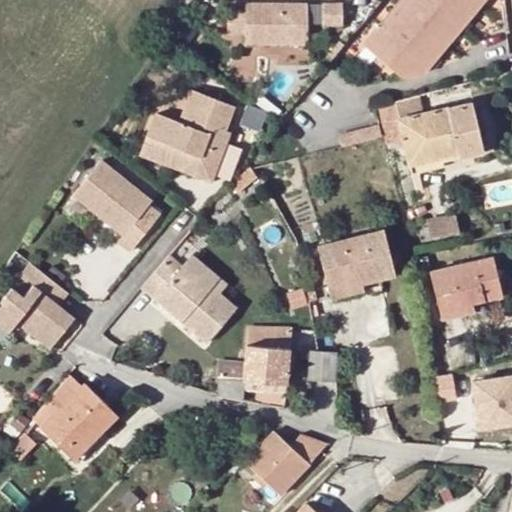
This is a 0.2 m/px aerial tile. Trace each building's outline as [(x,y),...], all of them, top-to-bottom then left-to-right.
[(421,74),(446,43),(460,26),(482,0),(399,0),(364,43),(403,76),(421,74)] [(243,47),(306,47),(306,8),(244,8),(243,14),(226,14),(226,36),(243,36),(243,47)] [(322,9),(321,29),(341,28),(341,9),(322,9)] [(466,31),(460,26),(446,43),(452,48),(466,31)] [(233,134),(226,130),(237,107),(189,89),(177,122),(156,114),(146,138),(162,144),(162,148),(163,152),(165,155),(167,157),(164,164),(210,180),(233,134)] [(396,99),(374,103),(378,121),(381,132),(382,135),(403,129),(401,119),(396,99)] [(474,102),(448,108),(457,143),(482,138),(474,102)] [(457,143),(448,108),(401,119),(403,129),(411,162),(459,152),(457,143)] [(378,121),(339,131),(341,143),(381,132),(378,121)] [(162,144),(146,138),(139,155),(164,164),(167,157),(165,155),(163,152),(162,148),(162,144)] [(485,152),(482,138),(457,143),(459,152),(460,158),(485,152)] [(98,164),(72,198),(119,235),(114,242),(129,253),(157,217),(146,208),(150,203),(98,164)] [(453,212),(426,219),(430,235),(457,229),(453,212)] [(299,256),(297,242),(281,245),(284,259),(299,256)] [(388,246),(340,258),(346,280),(328,285),(331,296),(363,289),(361,282),(395,274),(388,246)] [(182,318),(204,337),(216,272),(193,253),(184,264),(177,272),(164,260),(142,285),(156,296),(163,288),(190,310),(182,318)] [(177,272),(184,264),(170,253),(164,260),(177,272)] [(428,256),(415,259),(418,268),(431,266),(428,256)] [(493,257),(432,271),(442,317),(465,312),(463,303),(484,298),(502,294),(493,257)] [(66,293),(29,264),(19,277),(31,287),(22,299),(10,289),(0,302),(0,325),(9,333),(16,324),(38,341),(63,311),(56,307),(66,293)] [(216,272),(204,337),(208,340),(238,305),(222,291),(228,282),(216,272)] [(163,288),(156,296),(182,318),(190,310),(163,288)] [(486,307),(484,298),(463,303),(465,312),(486,307)] [(73,319),(63,311),(38,341),(49,349),(73,319)] [(9,333),(0,325),(0,340),(2,343),(9,333)] [(290,332),(248,328),(247,345),(271,346),(269,382),(286,383),(290,332)] [(271,346),(247,345),(246,363),(220,361),(218,396),(243,400),(244,390),(244,380),(269,382),(271,346)] [(336,353),(317,352),(310,351),(309,378),(334,380),(336,353)] [(511,373),(476,376),(480,426),(511,424),(511,373)] [(32,417),(58,444),(65,437),(79,452),(118,414),(87,384),(83,388),(70,375),(50,397),(32,417)] [(244,380),(244,390),(268,391),(269,382),(244,380)] [(269,382),(268,391),(286,392),(286,383),(269,382)] [(281,493),(326,443),(301,434),(290,446),(275,433),(248,461),(268,481),(281,493)] [(26,434),(10,449),(20,459),(36,443),(26,434)] [(65,437),(58,444),(73,459),(79,452),(65,437)] [(260,490),(268,481),(248,461),(242,456),(233,465),(260,490)]
